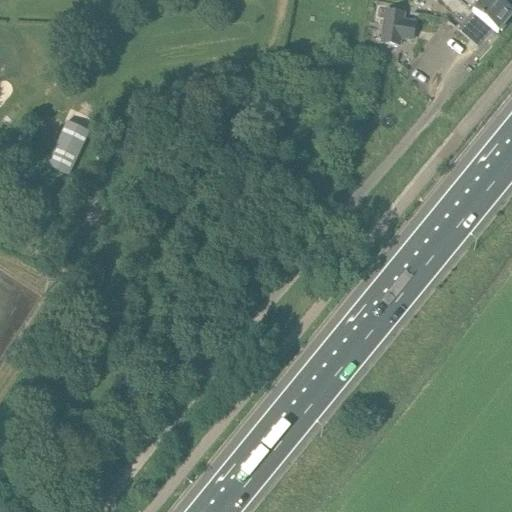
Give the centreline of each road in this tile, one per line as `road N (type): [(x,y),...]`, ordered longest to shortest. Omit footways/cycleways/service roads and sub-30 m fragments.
road 1 (residential): [(97,511),(433,107)]
road 2 (motorway): [(511,159),(222,511)]
road 3 (track): [(305,511),(511,254)]
